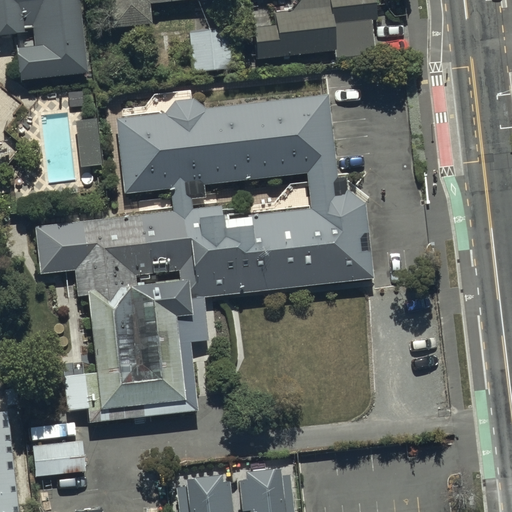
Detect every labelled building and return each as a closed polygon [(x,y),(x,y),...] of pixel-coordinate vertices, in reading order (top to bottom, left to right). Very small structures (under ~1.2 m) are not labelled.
[(0,0),(0,43),(22,41),(22,33),(31,32),(33,56),(15,58),(18,89),(87,82),(79,0),(0,0)] [(202,0),(105,0),(109,37),(152,33),(150,10),(203,6),(202,0)] [(295,17),(273,18),(274,32),(252,34),(255,66),(334,57),(334,65),(372,64),(371,28),(374,27),(373,0),(326,0),(327,6),(294,8),(295,17)] [(230,35),(188,37),(190,78),(232,76),(230,35)] [(164,121),(115,127),(123,200),(168,195),(171,219),(34,233),(39,281),(74,277),(77,304),(85,303),(94,379),(61,383),(65,419),(86,417),(87,431),(197,419),(190,349),(207,347),(202,304),(370,286),(362,211),(347,198),(345,183),(336,183),(325,102),(206,116),(194,106),(174,107),(164,121)] [(95,125),(73,127),(78,174),(101,171),(95,125)] [(394,320),(328,327),(332,369),(314,371),(317,404),(406,395),(402,356),(398,356),(394,320)] [(17,511),(6,406),(0,406),(0,511),(17,511)] [(84,479),(81,447),(33,451),(37,484),(84,479)] [(290,511),(287,483),(242,487),(242,494),(235,495),(236,511),(290,511)] [(218,490),(175,495),(176,511),(227,511),(226,495),(219,496),(218,490)]
